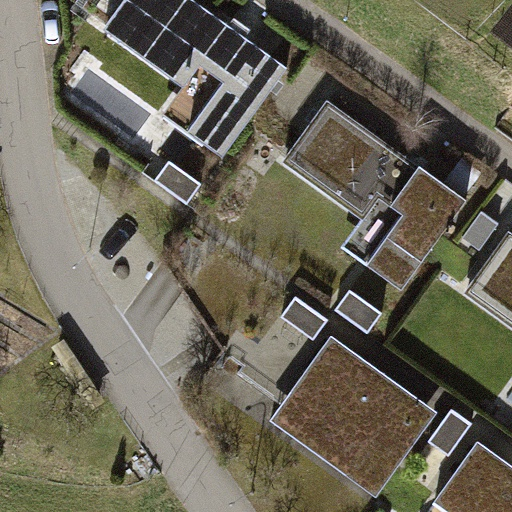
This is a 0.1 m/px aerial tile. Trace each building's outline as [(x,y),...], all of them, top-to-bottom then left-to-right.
[(178,0),(130,0),(103,36),(182,96),(200,73),(225,92),(155,183),(189,209),(286,82),(178,0)] [(511,33),(497,54),(511,64),(511,33)] [(468,220),(328,115),(289,167),(388,241),(361,276),(402,307),(468,220)] [(511,251),(507,248),(467,300),(511,333),(511,251)] [(438,429),(334,351),(272,433),(375,511),(438,429)] [(511,511),(511,478),(481,455),(437,511),(511,511)]
